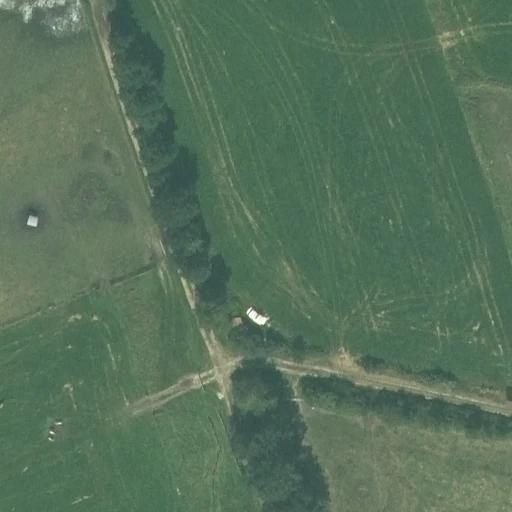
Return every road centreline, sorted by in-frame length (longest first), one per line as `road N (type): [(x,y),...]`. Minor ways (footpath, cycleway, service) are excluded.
road 1 (track): [(104,0),(229,366)]
road 2 (track): [(229,366),(511,420)]
road 3 (track): [(279,511),(229,366)]
